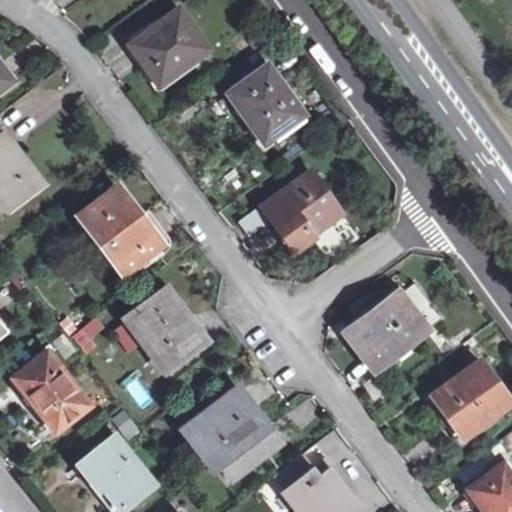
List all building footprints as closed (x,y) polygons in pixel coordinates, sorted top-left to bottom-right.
[(159,83),(208,47),(180,8),(131,44),(143,59),(159,83)] [(266,141),(303,113),(285,87),(269,65),(230,92),(266,141)] [(3,132),(0,134),(0,200),(6,209),(36,186),(26,172),(31,169),(20,154),(3,132)] [(312,171),(263,205),(277,224),(294,248),(314,234),(312,231),(340,211),(312,171)] [(123,270),(161,241),(139,213),(119,185),(80,214),(123,270)] [(239,221),(250,236),(270,221),(259,206),(239,221)] [(397,293),(346,331),(358,347),(374,369),(441,318),(415,283),(399,295),(397,293)] [(166,368),(205,341),(183,312),(166,290),(128,319),(166,368)] [(35,407),(54,431),(91,402),(49,349),(16,376),(33,397),(30,400),(35,407)] [(462,437),(510,402),(480,360),(431,395),(444,412),(462,437)] [(134,373),(121,383),(141,410),(155,400),(134,373)] [(244,395),(189,437),(212,467),(222,460),(234,475),(279,440),(262,418),(244,395)] [(153,482),(116,434),(82,461),(97,480),(120,508),(153,482)] [(272,476),(299,511),(335,511),(330,505),(347,492),(337,479),(327,467),(330,465),(325,457),(312,467),(302,453),(272,476)] [(482,511),(511,511),(511,475),(502,461),(465,488),(482,511)] [(330,505),(335,511),(346,511),(356,505),(347,492),(330,505)] [(175,511),(169,503),(157,511),(175,511)]
